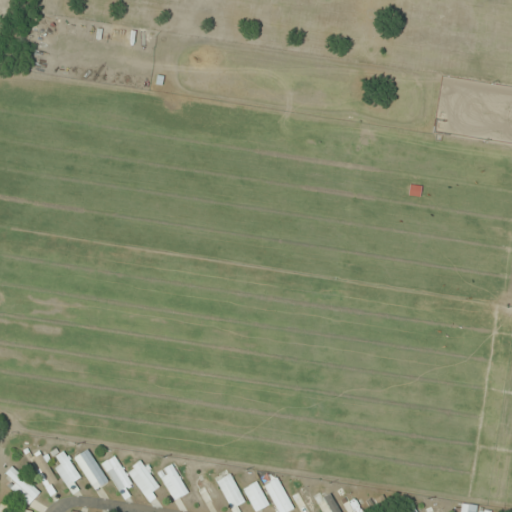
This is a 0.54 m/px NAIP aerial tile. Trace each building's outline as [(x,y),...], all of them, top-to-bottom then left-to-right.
[(95,490),(108,481),(87,449),(73,458),(95,490)] [(32,457),(47,487),(57,481),(42,452),(32,457)] [(102,464),(121,492),(132,484),(114,456),(102,464)] [(161,488),(140,460),(126,470),(147,499),(161,488)] [(159,471),(172,500),(186,494),(174,465),(159,471)] [(6,473),(15,482),(9,487),(28,505),(39,493),(12,467),(6,473)] [(197,489),(206,505),(219,498),(206,473),(199,476),(204,486),(197,489)] [(216,482),(232,509),(245,501),(228,474),(216,482)] [(277,511),(286,511),(293,508),(277,478),(263,485),(277,511)] [(254,511),(268,505),(257,482),(243,489),(254,511)] [(291,490),(299,511),(316,511),(306,484),(291,490)] [(322,511),(339,511),(329,488),(315,495),(322,511)] [(341,499),(347,511),(364,511),(354,492),(341,499)] [(371,505),(375,511),(392,511),(382,497),(371,505)] [(474,511),(476,505),(460,503),(459,511),(474,511)]
